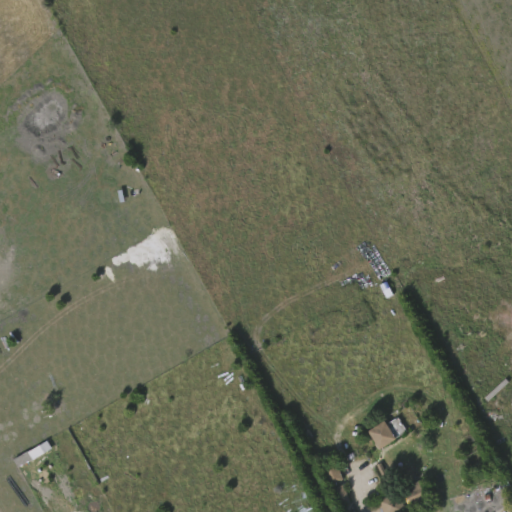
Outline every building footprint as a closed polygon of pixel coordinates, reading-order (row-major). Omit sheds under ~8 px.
[(366,430),(394,412),(406,429),(377,448),(366,430)] [(52,451),(48,442),(13,459),(17,467),(52,451)] [(341,479),(327,484),(321,465),(335,460),(341,479)] [(332,489),(341,484),(348,501),(339,504),(332,489)] [(420,498),(406,499),(404,485),(418,484),(420,498)] [(380,511),(380,495),(401,495),(401,511),(380,511)]
